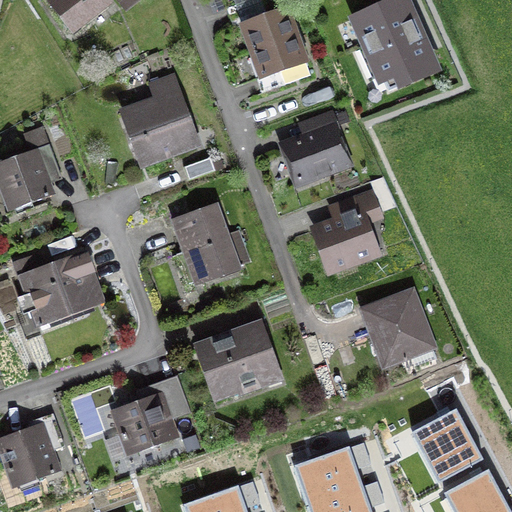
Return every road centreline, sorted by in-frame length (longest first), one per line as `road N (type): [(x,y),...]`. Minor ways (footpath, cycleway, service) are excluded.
road 1 (residential): [(191,0),(307,319)]
road 2 (residential): [(0,401),(145,345),(148,321),(105,205)]
